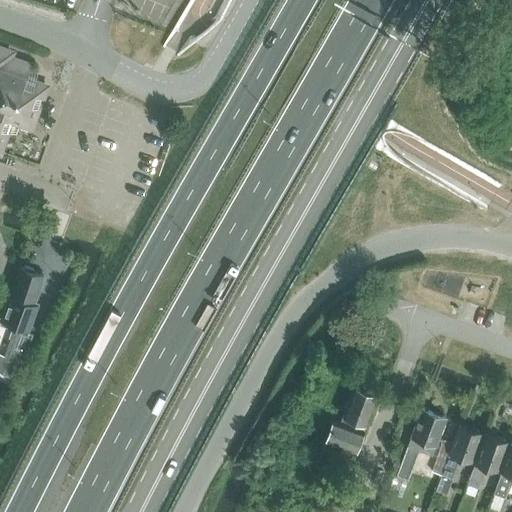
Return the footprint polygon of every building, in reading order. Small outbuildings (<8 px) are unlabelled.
[(163,46),(164,47),(166,45),(177,32),(195,2),(196,2),(197,0),(190,0),(186,8),(163,46)] [(224,0),(216,17),(210,22),(215,25),(221,20),(231,0),(224,0)] [(196,37),(193,36),(189,39),(179,52),(176,54),(179,55),(203,35),(201,33),(196,37)] [(0,152),(7,132),(17,135),(21,125),(31,129),(43,95),(42,95),(43,93),(39,85),(37,84),(38,84),(35,83),(39,73),(29,70),(30,65),(10,58),(12,52),(0,48),(0,152)] [(384,135),(384,133),(387,132),(391,131),(399,132),(406,136),(499,189),(501,183),(391,119),(374,147),(486,211),(489,207),(395,154),(389,148),(384,140),(383,136),(384,135)] [(23,268),(21,267),(2,320),(24,329),(29,331),(38,304),(34,303),(44,275),(42,274),(37,272),(35,272),(34,269),(26,266),(23,268)] [(18,362),(1,356),(0,359),(0,372),(12,377),(18,362)] [(326,441),(356,452),(377,395),(367,391),(366,388),(360,386),(357,388),(354,387),(341,423),(334,420),(326,441)] [(401,463),(413,467),(423,439),(436,443),(446,417),(422,408),(401,463)] [(460,425),(450,450),(451,450),(443,472),(442,474),(452,478),(459,457),(471,461),(481,432),(479,432),(478,428),(471,426),(468,428),(460,425)] [(504,437),(497,435),(494,437),(485,434),(468,484),(478,487),(485,466),(496,470),(507,442),(505,441),(504,437)] [(511,443),(493,493),(504,497),(511,475),(511,443)] [(443,472),(451,450),(450,450),(443,448),(435,469),(443,472)]
